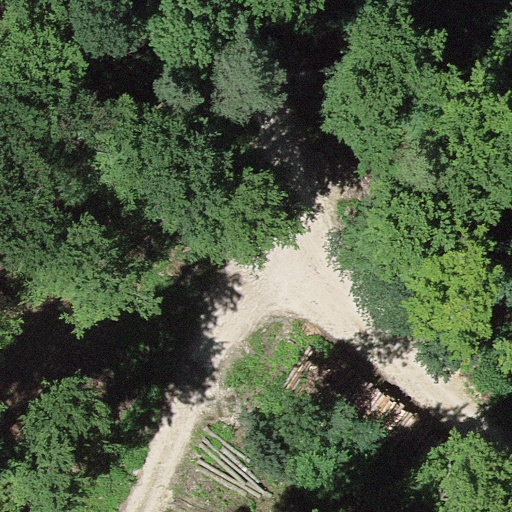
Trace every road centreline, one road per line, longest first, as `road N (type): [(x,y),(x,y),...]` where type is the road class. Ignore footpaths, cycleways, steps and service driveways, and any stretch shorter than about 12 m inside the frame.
road 1 (track): [(511,453),(285,229),(193,0)]
road 2 (track): [(285,229),(124,511)]
